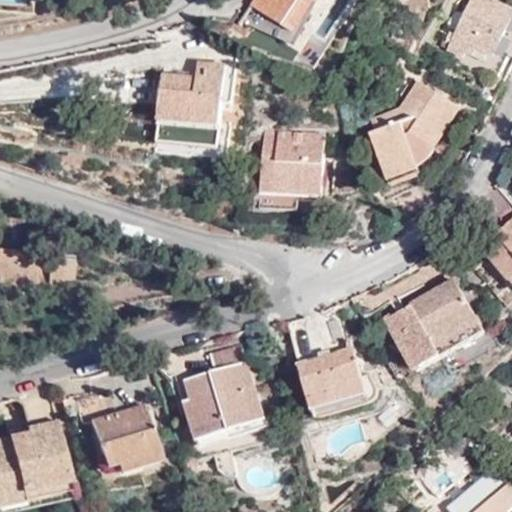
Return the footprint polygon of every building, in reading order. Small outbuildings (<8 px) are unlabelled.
[(317,0),(257,0),(254,6),(298,33),(317,0)] [(511,60),(511,8),(511,10),(490,0),(475,0),(455,38),(448,34),(440,51),(461,63),(469,49),(496,63),(500,54),(511,60)] [(226,64),(222,102),(233,104),(238,53),(227,52),(226,64)] [(196,78),(163,75),(156,142),(218,148),(226,64),(198,62),(196,78)] [(468,116),(423,85),(383,114),(385,129),(371,136),(397,184),(427,170),(443,153),(468,116)] [(265,132),(262,191),(320,194),(323,135),(265,132)] [(229,148),(218,148),(156,142),(155,152),(228,159),(229,148)] [(498,189),(511,193),(511,173),(504,171),(498,189)] [(406,224),(432,204),(417,185),(391,205),(406,224)] [(511,209),(510,211),(511,213),(511,228),(499,238),(506,246),(492,257),(509,279),(511,276),(511,209)] [(23,249),(0,247),(0,281),(5,282),(4,288),(75,293),(77,256),(48,254),(49,247),(24,245),(23,249)] [(419,373),(488,335),(459,284),(392,321),(419,373)] [(297,357),(353,341),(342,303),(324,311),(286,321),(297,357)] [(297,357),(299,365),(314,418),(370,402),(377,398),(379,391),(378,384),(374,379),(372,377),(366,376),(363,377),(353,341),(297,357)] [(216,371),(185,380),(191,400),(185,402),(197,440),(266,420),(243,343),(211,353),(216,371)] [(142,405),(88,421),(103,467),(114,464),(117,474),(159,461),(142,405)] [(68,486),(56,422),(25,427),(26,433),(7,437),(0,438),(0,509),(23,505),(21,495),(68,486)] [(26,433),(25,427),(6,431),(7,437),(26,433)] [(216,455),(219,470),(222,473),(225,476),(229,477),(234,478),(238,477),(233,451),(216,455)] [(511,489),(497,467),(447,502),(454,511),(509,511),(511,510),(511,489)]
